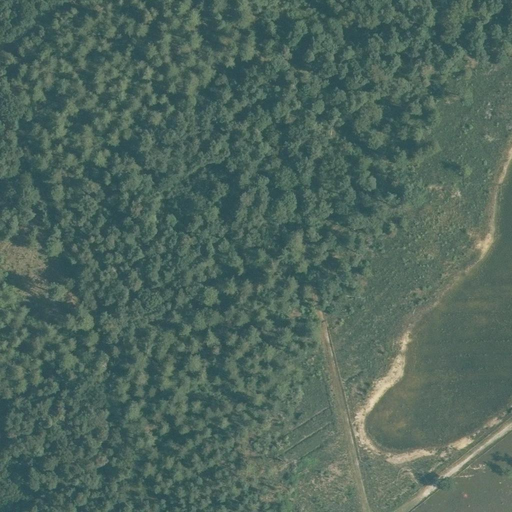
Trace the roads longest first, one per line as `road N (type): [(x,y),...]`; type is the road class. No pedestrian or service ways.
road 1 (track): [(0,54),(153,511)]
road 2 (track): [(276,125),(364,511)]
road 3 (track): [(389,511),(511,421)]
road 4 (track): [(247,0),(276,125)]
